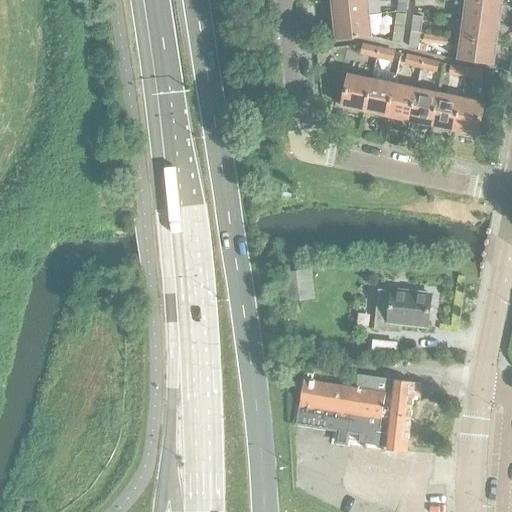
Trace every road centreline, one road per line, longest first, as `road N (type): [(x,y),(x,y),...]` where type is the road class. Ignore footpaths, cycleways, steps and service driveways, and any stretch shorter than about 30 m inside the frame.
road 1 (primary): [(264,511),(196,0)]
road 2 (primary): [(155,0),(185,252),(197,511)]
road 3 (residential): [(511,178),(478,188),(303,147),(287,0)]
road 4 (residential): [(473,511),(474,424),(511,186)]
